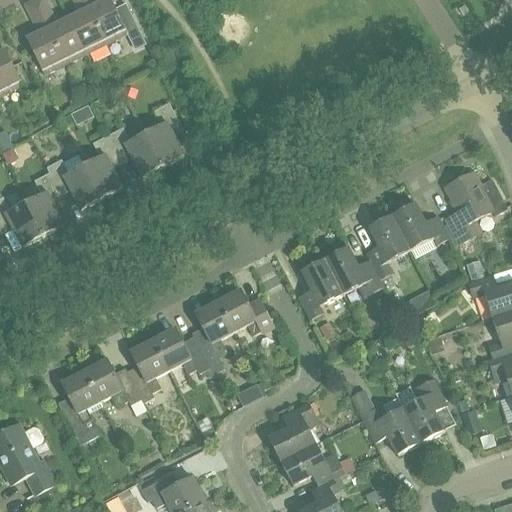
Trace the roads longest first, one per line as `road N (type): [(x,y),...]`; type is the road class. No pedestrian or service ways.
road 1 (residential): [(256,511),(237,462),(239,418),(291,386),(301,368),(301,341),(259,247)]
road 2 (residential): [(0,384),(259,247)]
road 3 (residential): [(239,211),(481,84)]
road 4 (residential): [(259,247),(500,124)]
road 5 (residential): [(239,211),(217,191),(0,295)]
road 6 (residential): [(0,336),(239,211)]
